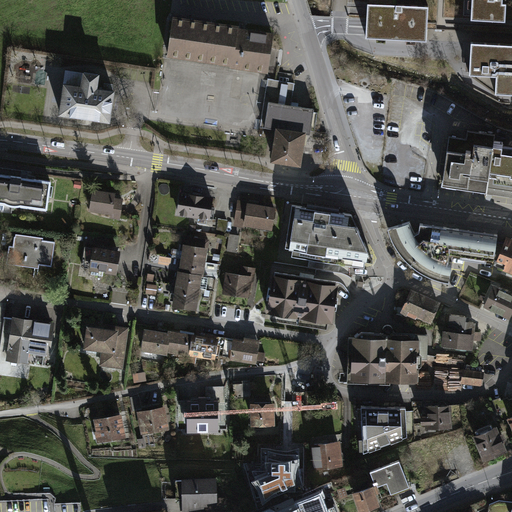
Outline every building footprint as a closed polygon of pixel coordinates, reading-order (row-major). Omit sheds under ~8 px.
[(501,7),(501,0),(471,0),(470,19),(505,21),(506,7),(501,7)] [(427,9),(367,7),(366,41),(426,43),(427,9)] [(172,12),(166,52),(268,67),(274,26),(172,12)] [(493,94),(511,94),(511,45),(467,44),(466,67),(465,77),(493,94)] [(65,76),(60,115),(109,121),(115,82),(97,80),(99,67),(83,65),(81,78),(65,76)] [(316,104),(268,97),(265,122),(274,124),(269,158),(299,162),(305,122),(313,123),(316,104)] [(447,133),(441,183),(487,189),(494,139),(447,133)] [(511,192),(511,142),(494,139),(487,189),(511,192)] [(56,179),(0,172),(0,204),(52,210),(56,179)] [(118,193),(93,189),(90,213),(111,216),(110,220),(120,221),(122,201),(117,200),(118,193)] [(216,200),(183,193),(178,216),(212,222),(216,200)] [(279,207),(239,200),(235,225),(275,232),(279,207)] [(356,217),(298,206),(292,256),(370,269),(373,251),(356,217)] [(502,235),(424,224),(423,233),(420,235),(411,221),(391,229),(401,252),(416,267),(433,279),(454,283),(457,257),(499,262),(502,235)] [(44,239),(18,234),(13,264),(39,269),(40,263),(52,265),(55,243),(44,242),(44,239)] [(236,252),(240,236),(231,234),(227,250),(236,252)] [(511,236),(498,267),(511,272),(511,236)] [(210,241),(185,237),(182,255),(207,259),(210,241)] [(80,271),(88,273),(94,248),(86,246),(80,271)] [(118,276),(122,250),(96,246),(91,272),(118,276)] [(207,259),(182,255),(179,272),(204,277),(207,259)] [(227,272),(223,296),(250,300),(256,269),(242,267),(241,274),(227,272)] [(204,277),(179,272),(176,290),(201,294),(204,277)] [(335,328),(342,283),(273,272),(266,317),(335,328)] [(511,295),(496,288),(486,308),(511,320),(511,295)] [(201,294),(176,290),(173,308),(198,312),(201,294)] [(439,302),(413,290),(403,312),(429,324),(439,302)] [(470,318),(452,316),(451,331),(476,334),(478,324),(469,323),(470,318)] [(13,317),(7,362),(29,365),(31,357),(50,360),(55,323),(13,317)] [(124,369),(129,329),(89,324),(86,350),(101,352),(99,365),(124,369)] [(168,356),(168,353),(170,333),(146,330),(143,353),(168,356)] [(476,334),(451,331),(445,330),(443,346),(475,349),(476,334)] [(171,331),(170,333),(168,353),(189,356),(192,334),(171,331)] [(195,333),(191,356),(217,360),(218,355),(224,356),(227,338),(195,333)] [(422,337),(355,335),(354,377),(421,379),(422,337)] [(257,365),(261,341),(246,338),(245,341),(235,339),(231,360),(257,365)] [(481,373),(463,371),(462,384),(480,386),(481,373)] [(234,383),(234,395),(250,395),(250,383),(234,383)] [(276,400),(252,401),(253,425),(276,425),(276,400)] [(182,427),(206,427),(205,401),(182,401),(182,427)] [(137,412),(142,436),(169,430),(164,406),(137,412)] [(453,429),(453,406),(421,406),(421,425),(427,425),(427,429),(453,429)] [(363,407),(363,455),(409,438),(409,408),(363,407)] [(98,444),(127,438),(121,413),(92,420),(98,444)] [(510,453),(500,426),(474,435),(484,462),(510,453)] [(344,464),(340,438),(310,442),(314,468),(344,464)] [(459,472),(451,449),(430,457),(425,443),(410,450),(415,464),(428,459),(436,481),(459,472)] [(268,486),(290,486),(290,478),(292,478),(292,474),(295,474),(295,463),(292,463),(292,451),(277,452),(277,447),(260,447),(260,478),(268,477),(268,486)] [(413,488),(402,460),(372,471),(379,488),(390,483),(394,495),(413,488)] [(220,507),(219,477),(182,477),(182,511),(206,511),(207,507),(220,507)] [(375,485),(353,492),(359,511),(363,511),(382,506),(375,485)] [(320,490),(298,500),(303,511),(337,511),(335,504),(326,507),(320,490)]
